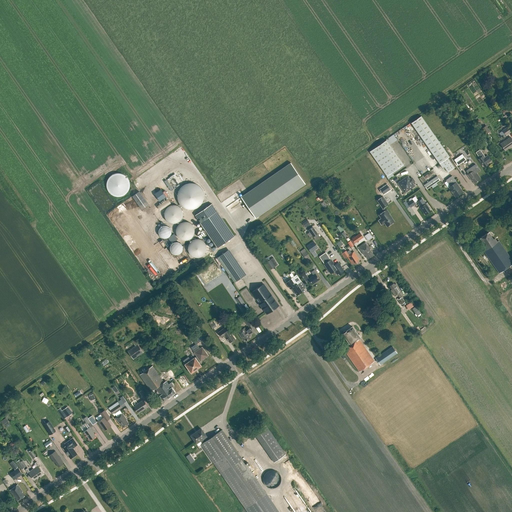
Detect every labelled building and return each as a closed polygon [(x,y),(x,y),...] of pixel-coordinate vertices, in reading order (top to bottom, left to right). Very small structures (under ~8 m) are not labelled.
[(475,107),(483,101),(473,86),(465,91),(475,107)] [(421,116),(411,123),(442,167),(444,166),(448,172),(454,167),(447,158),(449,157),(421,116)] [(482,128),(486,134),(490,132),(486,126),(482,128)] [(502,130),(506,136),(511,132),(507,127),(502,130)] [(511,139),(510,137),(500,144),(505,150),(511,146),(511,147),(511,146),(511,139)] [(403,165),(386,140),(370,152),(387,176),(403,165)] [(171,148),(162,154),(165,160),(174,154),(171,148)] [(480,158),(479,159),(484,167),(488,164),(487,163),(491,161),(487,155),(485,157),(480,149),(476,152),(480,158)] [(454,160),(458,165),(466,159),(462,154),(454,160)] [(255,218),(305,184),(291,163),(241,197),(255,218)] [(480,178),(476,173),(480,170),(475,164),(465,171),(468,174),(467,175),(471,180),(472,180),(474,183),(479,180),(478,179),(480,178)] [(110,192),(110,195),(126,195),(126,174),(106,174),(106,192),(110,192)] [(410,179),(407,176),(397,183),(404,193),(415,186),(412,183),(414,181),(412,178),(410,179)] [(424,185),(427,189),(440,180),(437,176),(424,185)] [(450,184),(451,186),(448,187),(455,197),(462,192),(456,182),(452,176),(446,180),(449,185),(450,184)] [(173,188),(182,211),(203,203),(194,180),(173,188)] [(138,209),(146,204),(138,190),(130,195),(138,209)] [(161,194),(152,202),(156,206),(165,198),(161,194)] [(381,218),(378,220),(381,225),(385,223),(387,226),(387,227),(394,221),(391,217),(388,214),(389,213),(386,209),(386,210),(384,208),(388,204),(383,196),(377,200),(382,208),(382,209),(383,211),(379,215),(381,218)] [(420,207),(425,215),(430,211),(427,206),(428,206),(426,203),(425,204),(422,199),(417,202),(420,207)] [(161,217),(172,223),(179,210),(167,204),(161,217)] [(218,248),(234,236),(212,204),(195,215),(218,248)] [(176,239),(187,239),(187,235),(191,235),(191,223),(176,223),(176,239)] [(341,233),(342,232),(344,236),(346,235),(344,231),(345,230),(340,224),(336,226),(341,233)] [(168,228),(158,225),(155,236),(165,238),(168,228)] [(308,230),(312,237),(317,234),(312,227),(308,230)] [(489,232),(488,232),(479,238),(484,245),(481,247),(499,273),(511,264),(511,260),(498,240),(497,241),(495,238),(493,239),(492,237),(494,235),(491,231),(489,232)] [(364,238),(360,233),(352,239),(355,244),(364,238)] [(369,233),(364,236),(368,241),(373,238),(369,233)] [(188,240),(189,257),(203,255),(202,239),(188,240)] [(178,242),(168,243),(169,254),(179,253),(178,242)] [(317,246),(314,242),(307,246),(311,253),(314,251),(314,250),(315,250),(314,248),(317,246)] [(360,246),(358,247),(364,255),(364,254),(367,259),(370,257),(373,255),(370,250),(371,249),(368,245),(366,242),(365,243),(362,245),(361,245),(361,244),(359,245),(360,246)] [(232,282),(244,274),(226,249),(215,257),(232,282)] [(300,252),(305,259),(309,256),(304,249),(300,252)] [(354,263),(355,264),(359,262),(358,260),(359,259),(354,252),(351,253),(349,250),(347,251),(346,250),(342,253),(345,258),(347,256),(352,264),(354,263)] [(337,275),(338,274),(340,275),(343,272),(342,271),(344,270),(338,262),(335,265),(331,259),(330,259),(328,255),(325,252),(319,257),(321,260),(324,264),(330,274),(334,271),(337,275)] [(265,263),(270,270),(275,267),(278,265),(273,258),(270,259),(265,263)] [(310,281),(312,284),(319,279),(316,274),(317,273),(314,270),(311,272),(313,276),(309,279),(305,274),(302,276),(306,283),(310,281)] [(291,288),(297,295),(302,291),(300,289),(302,287),(299,283),(301,282),(296,275),(290,279),(291,280),(286,283),(290,289),(291,288)] [(395,296),(398,294),(400,297),(403,295),(401,292),(396,284),(395,285),(394,283),(390,286),(392,289),(391,290),(395,296)] [(271,311),(274,309),(274,307),(274,306),(277,304),(263,284),(262,285),(263,285),(264,285),(260,288),(259,287),(252,292),(256,299),(262,296),(264,299),(259,303),(262,308),(263,307),(266,311),(269,310),(271,311)] [(240,297),(236,300),(241,307),(245,305),(240,297)] [(412,300),(405,305),(408,309),(415,304),(412,300)] [(243,319),(248,326),(252,323),(247,316),(243,319)] [(345,330),(343,332),(342,333),(350,345),(344,349),(359,371),(374,361),(359,339),(360,338),(352,326),(346,331),(345,330)] [(218,332),(221,337),(224,335),(230,343),(235,339),(226,327),(218,332)] [(244,339),(246,341),(250,338),(249,336),(250,335),(254,332),(250,327),(246,329),(245,328),(238,333),(243,340),(244,339)] [(192,336),(195,340),(202,335),(199,331),(192,336)] [(125,347),(133,360),(143,353),(135,341),(125,347)] [(190,348),(194,353),(197,357),(185,364),(186,366),(186,367),(187,368),(188,368),(191,372),(200,366),(198,362),(200,361),(208,356),(202,347),(199,349),(196,344),(190,348)] [(397,353),(392,346),(376,358),(380,365),(397,353)] [(172,387),(174,386),(171,382),(168,384),(166,381),(164,382),(152,366),(140,375),(151,391),(156,388),(160,395),(163,401),(175,392),(172,387)] [(139,392),(144,400),(147,398),(142,390),(139,392)] [(143,409),(143,410),(148,407),(143,400),(137,404),(135,400),(131,403),(134,407),(133,407),(138,413),(141,411),(141,410),(143,409)] [(110,411),(112,414),(121,408),(119,404),(110,411)] [(72,413),(68,407),(62,411),(60,408),(57,410),(63,419),(72,413)] [(103,417),(98,421),(104,431),(111,426),(106,418),(109,416),(105,410),(100,413),(103,417)] [(120,423),(123,428),(129,424),(125,419),(126,419),(122,413),(115,418),(119,423),(120,423)] [(5,417),(0,420),(0,421),(3,425),(8,422),(5,417)] [(44,424),(50,435),(56,431),(50,421),(44,424)] [(86,422),(80,427),(90,441),(96,436),(90,427),(89,427),(87,424),(86,422)] [(287,455),(267,426),(255,434),(275,463),(287,455)] [(204,438),(206,436),(201,429),(191,436),(196,443),(200,441),(202,444),(201,445),(247,511),(279,511),(222,430),(206,441),(204,438)] [(63,448),(70,458),(77,454),(73,448),(77,445),(73,438),(65,444),(66,446),(63,448)] [(55,462),(58,467),(63,464),(62,463),(63,462),(55,451),(49,455),(54,463),(55,462)] [(19,460),(15,462),(21,470),(24,468),(19,460)] [(33,469),(39,477),(44,473),(38,466),(39,465),(37,462),(34,463),(37,466),(33,469)] [(22,474),(18,468),(9,474),(13,480),(22,474)] [(28,472),(34,480),(39,477),(33,469),(30,471),(27,468),(25,469),(28,473),(28,472)] [(263,483),(270,485),(269,486),(275,488),(279,474),(266,470),(264,477),(265,477),(263,483)] [(13,496),(14,495),(18,500),(24,496),(22,492),(23,491),(18,485),(14,487),(10,491),(13,496)]
